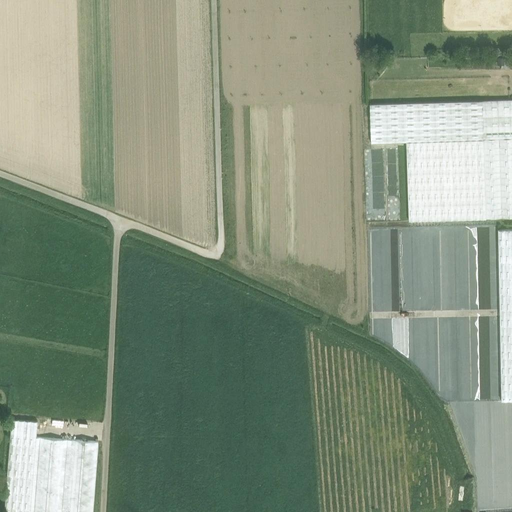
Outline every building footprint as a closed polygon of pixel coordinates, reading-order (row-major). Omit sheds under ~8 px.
[(493,44),(494,53),(506,53),(506,44),(493,44)] [(511,96),(369,102),(370,140),(406,139),(408,218),(486,216),(483,137),(482,129),(511,128),(511,96)] [(511,128),(482,129),(483,137),(511,135),(511,128)] [(511,135),(483,137),(486,216),(511,215),(511,135)] [(511,227),(497,227),(501,398),(511,398),(511,227)] [(37,419),(11,417),(10,433),(36,435),(37,419)] [(36,435),(10,433),(3,511),(92,511),(98,440),(71,438),(36,435)]
